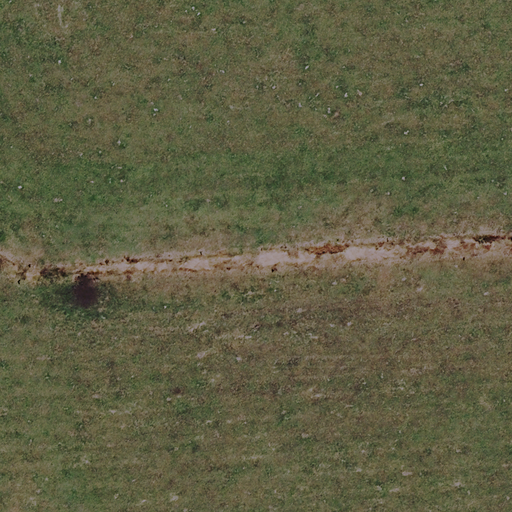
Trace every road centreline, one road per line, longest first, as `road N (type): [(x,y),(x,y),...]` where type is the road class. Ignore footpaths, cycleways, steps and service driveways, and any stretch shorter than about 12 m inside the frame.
road 1 (track): [(37,224),(511,197)]
road 2 (track): [(107,511),(0,71)]
